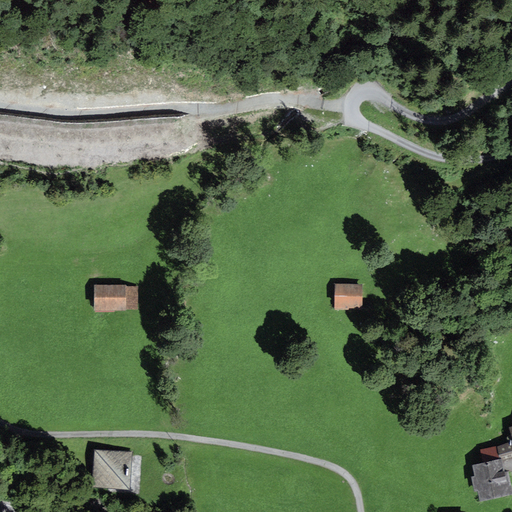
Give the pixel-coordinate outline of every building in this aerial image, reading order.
[(126,284),(94,284),(93,310),(126,311),(126,309),(138,309),(138,286),(126,286),(126,284)] [(363,284),(335,284),(335,309),(362,309),(363,284)] [(511,441),(497,446),(480,449),(483,462),(502,458),(503,463),(511,460),(511,425),(509,427),(511,436),(511,441)] [(132,452),(95,450),(93,487),(130,489),(132,452)] [(483,462),(472,465),(475,476),(471,476),(475,491),(478,490),(480,501),(511,493),(511,491),(507,469),(505,470),(503,463),(502,458),(483,462)]
